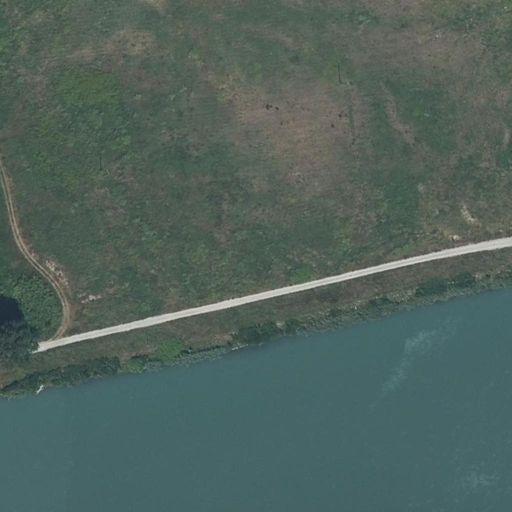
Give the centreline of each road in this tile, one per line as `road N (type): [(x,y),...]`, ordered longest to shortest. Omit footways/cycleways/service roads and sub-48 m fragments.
road 1 (track): [(0,358),(511,242)]
road 2 (track): [(80,337),(77,309),(19,228),(0,151)]
